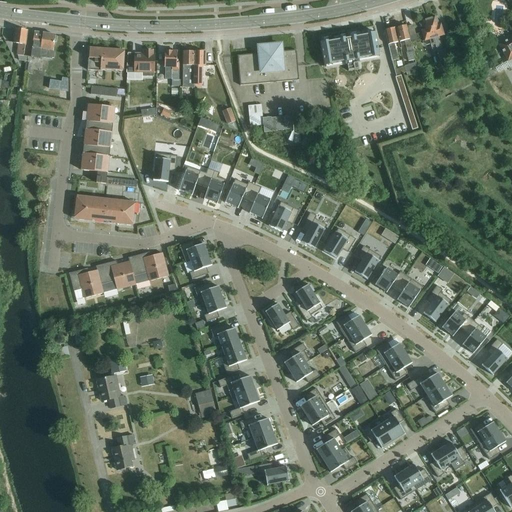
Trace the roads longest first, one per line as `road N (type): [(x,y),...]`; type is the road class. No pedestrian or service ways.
road 1 (tertiary): [(82,22),(217,25),(381,0)]
road 2 (residential): [(58,235),(82,22)]
road 3 (residential): [(482,393),(404,327),(310,268)]
road 4 (residential): [(322,499),(482,393)]
road 5 (residential): [(314,488),(246,309)]
road 6 (residential): [(58,235),(148,244),(212,221)]
